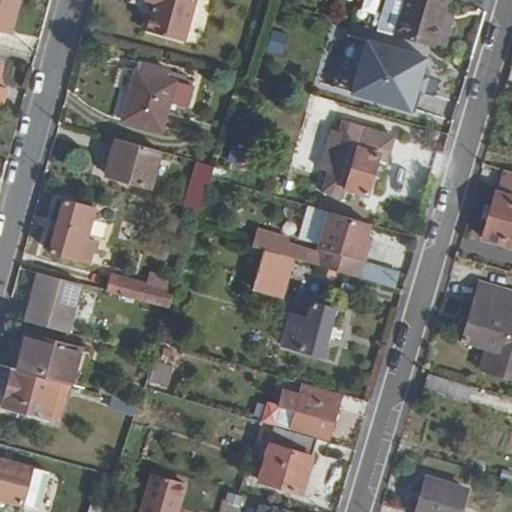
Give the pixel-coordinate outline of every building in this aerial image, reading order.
[(21,1),(18,0),(0,0),(0,31),(11,35),(21,1)] [(151,0),(152,0),(158,2),(154,17),(148,17),(146,26),(152,31),(187,41),(199,0),(151,0)] [(158,2),(152,0),(148,17),(154,17),(158,2)] [(404,0),(394,35),(434,47),(442,19),(437,18),(441,0),(404,0)] [(448,0),(441,0),(437,18),(442,19),(448,0)] [(272,31),(266,50),(282,54),(287,35),(272,31)] [(371,41),(355,97),(414,115),(422,90),(431,59),(371,41)] [(176,100),(180,84),(140,72),(125,123),(166,135),(176,100)] [(197,89),(180,84),(176,100),(193,104),(197,89)] [(422,90),(414,115),(419,116),(426,91),(422,90)] [(386,160),(393,135),(344,121),(341,131),(332,128),(321,164),(329,168),(324,187),(346,193),(348,187),(368,192),(379,157),(386,160)] [(164,152),(119,140),(111,175),(155,186),(164,152)] [(202,162),(186,209),(202,213),(217,166),(202,162)] [(511,172),(506,170),(498,195),(495,194),(483,238),(511,246),(511,172)] [(92,263),(97,242),(89,239),(96,213),(96,210),(66,202),(51,253),(92,263)] [(325,211),(306,205),(301,225),(320,229),(325,211)] [(325,211),(320,229),(310,263),(359,277),(369,245),(365,244),(371,224),(325,211)] [(89,239),(97,242),(107,238),(110,223),(106,216),(96,213),(89,239)] [(295,259),(266,250),(254,290),(284,298),(295,259)] [(43,273),(30,321),(71,333),(85,284),(43,273)] [(115,276),(111,291),(170,308),(173,294),(150,288),(150,285),(115,276)] [(511,291),(480,282),(463,340),(494,349),(487,371),(511,378),(511,291)] [(307,307),(301,306),(295,328),(306,331),(301,348),(322,355),(335,307),(316,302),(314,304),(308,303),(307,307)] [(22,371),(60,382),(75,386),(85,350),(31,334),(22,371)] [(85,350),(75,386),(84,388),(93,352),(85,350)] [(147,386),(165,392),(172,367),(155,362),(147,386)] [(22,371),(15,370),(5,409),(50,421),(60,382),(22,371)] [(428,376),(425,391),(468,399),(471,384),(428,376)] [(342,393),(306,383),(302,395),(287,391),(281,407),(297,411),(293,428),(329,438),(342,393)] [(317,439),(275,427),(260,480),(303,492),(317,439)] [(0,498),(24,506),(35,469),(0,460),(0,498)] [(177,511),(186,484),(155,474),(144,511),(177,511)] [(427,479),(417,511),(461,511),(468,490),(427,479)]
